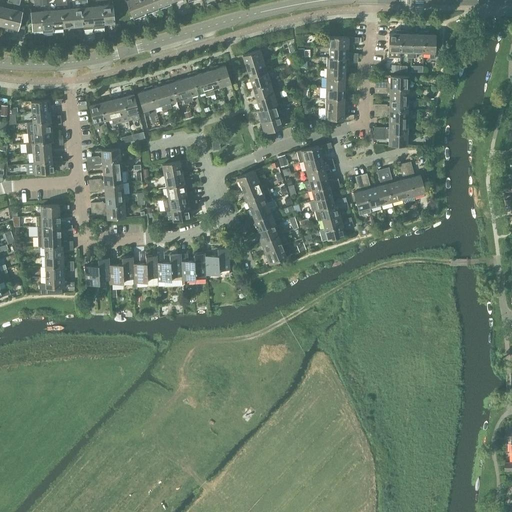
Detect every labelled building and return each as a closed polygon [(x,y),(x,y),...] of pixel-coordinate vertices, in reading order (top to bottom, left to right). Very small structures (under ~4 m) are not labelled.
[(64,28),(61,0),(55,0),(56,11),(52,11),(54,29),(64,28)] [(61,0),(64,28),(74,27),(72,9),(68,10),(67,0),(61,0)] [(82,2),(81,0),(75,0),(77,9),(72,9),(74,27),(84,26),(82,9),(82,2)] [(134,18),(147,12),(141,0),(130,0),(127,1),(134,18)] [(141,0),(147,12),(159,7),(156,0),(141,0)] [(114,5),(103,7),(105,24),(115,23),(114,5)] [(105,24),(103,7),(93,8),(95,29),(105,28),(105,24)] [(3,8),(0,18),(0,25),(8,27),(13,10),(3,8)] [(82,9),(84,26),(84,30),(95,29),(93,8),(82,9)] [(13,10),(8,27),(7,31),(18,34),(23,13),(13,10)] [(44,30),(43,30),(44,33),(54,32),(54,29),(52,11),(42,12),(44,30)] [(44,30),(42,12),(31,13),(33,31),(43,30),(44,30)] [(401,52),(401,31),(396,31),(396,34),(389,34),(389,52),(389,58),(401,58),(401,52)] [(412,58),(413,34),(406,34),(406,31),(401,31),(401,52),(407,53),(407,58),(412,58)] [(413,34),(412,58),(417,59),(417,53),(424,53),(424,32),(419,32),(419,34),(413,34)] [(424,32),(424,53),(430,53),(430,59),(435,59),(435,53),(436,53),(436,35),(429,35),(429,32),(424,32)] [(326,37),(326,47),(330,47),(348,48),(349,42),(359,42),(359,38),(353,38),(353,37),(326,37)] [(346,58),(352,58),(358,58),(358,54),(348,53),(348,48),(330,47),(330,57),(346,58)] [(297,48),(297,57),(309,57),(309,50),(303,50),(303,48),(297,48)] [(247,67),(265,62),(263,55),(268,54),(266,49),(261,50),(243,55),(247,67)] [(330,57),(327,57),(327,68),(345,68),(346,63),(346,58),(330,57)] [(250,78),(273,71),(272,66),(267,68),(265,62),(247,67),(250,78)] [(214,67),(220,87),(226,85),(228,91),(232,90),(230,83),(231,83),(226,66),(219,68),(218,66),(214,67)] [(203,73),(211,96),(215,95),(213,89),(220,87),(214,67),(210,68),(210,71),(203,73)] [(345,78),(345,68),(327,68),(327,78),(345,78)] [(254,89),(271,83),(269,77),(274,76),(273,71),(250,78),(254,89)] [(196,73),(192,74),(198,94),(205,92),(206,98),(211,96),(203,73),(197,75),(196,73)] [(181,80),(189,103),(194,102),(192,96),(198,94),(192,74),(187,75),(188,78),(181,80)] [(375,88),(409,89),(409,77),(391,76),(390,83),(388,83),(388,82),(375,82),(375,88)] [(345,78),(327,78),(326,88),(345,88),(345,78)] [(174,79),(170,81),(176,101),(183,99),(185,104),(189,103),(181,80),(175,82),(174,79)] [(176,101),(170,81),(166,82),(167,84),(160,86),(167,110),(172,108),(170,103),(176,101)] [(257,100),(280,93),(278,88),(273,90),(271,83),(254,89),(257,100)] [(167,110),(160,86),(153,88),(153,86),(148,88),(155,108),(161,106),(163,111),(167,110)] [(155,108),(148,88),(144,89),(145,91),(138,93),(144,111),(146,116),(150,115),(148,110),(155,108)] [(345,88),(326,88),(326,98),(345,99),(345,88)] [(390,100),(408,100),(409,89),(375,88),(375,94),(387,94),(387,93),(390,93),(390,100)] [(276,105),(276,106),(278,105),(276,99),(281,97),(280,93),(257,100),(260,110),(276,105)] [(128,115),(129,121),(140,118),(139,113),(135,95),(128,96),(127,94),(123,95),(128,115)] [(112,100),(118,123),(129,121),(128,115),(123,95),(118,96),(119,99),(112,100)] [(344,109),(345,99),(326,98),(326,108),(344,109)] [(62,99),(31,102),(32,112),(51,111),(50,106),(62,105),(62,99)] [(105,99),(101,100),(106,121),(112,119),(113,125),(118,123),(112,100),(106,102),(105,99)] [(106,121),(101,100),(96,101),(97,104),(90,106),(94,124),(95,123),(96,129),(100,128),(99,122),(106,121)] [(408,111),(408,100),(390,100),(390,106),(387,106),(387,105),(375,105),(374,111),(408,111)] [(260,110),(258,110),(261,122),(284,115),(290,113),(289,109),(278,112),(276,106),(276,105),(260,110)] [(344,109),(326,108),(322,108),(322,119),(344,120),(344,119),(354,119),(354,115),(344,114),(344,109)] [(33,122),(51,121),(56,120),(55,116),(51,116),(51,111),(32,112),(33,122)] [(408,111),(374,111),(374,117),(387,117),(387,116),(390,116),(389,122),(408,123),(408,111)] [(286,120),(284,115),(261,122),(265,133),(283,128),(281,121),(286,120)] [(52,125),(56,125),(56,120),(51,121),(33,122),(27,123),(28,133),(34,132),(52,131),(52,125)] [(408,123),(389,122),(389,129),(386,129),(386,128),(374,127),(374,133),(408,134),(408,123)] [(51,142),(53,142),(52,131),(34,132),(28,133),(29,143),(35,142),(35,143),(51,141),(51,142)] [(144,132),(133,134),(134,140),(146,138),(144,132)] [(408,134),(374,133),(374,139),(386,140),(386,138),(389,138),(389,146),(407,146),(408,134)] [(52,151),(51,142),(51,141),(35,143),(35,142),(29,143),(26,143),(27,154),(33,153),(52,151)] [(214,151),(221,149),(220,141),(212,142),(214,151)] [(304,161),(321,156),(320,151),(332,148),(331,143),(297,152),(300,162),(304,161)] [(88,163),(121,160),(120,149),(101,150),(102,157),(99,158),(99,157),(87,158),(88,163)] [(34,163),(52,162),(52,151),(33,153),(34,163)] [(285,155),(279,157),(281,167),(288,165),(285,155)] [(304,161),(306,171),(324,166),(328,165),(334,163),(333,159),(323,161),(321,156),(304,161)] [(122,172),(121,160),(88,163),(88,169),(100,168),(100,167),(103,167),(103,173),(122,172)] [(164,176),(183,173),(182,166),(189,164),(189,160),(181,162),(181,161),(162,164),(164,176)] [(52,162),(34,163),(35,174),(53,172),(53,166),(63,165),(63,161),(57,161),(52,162)] [(411,162),(405,164),(414,195),(426,192),(425,190),(421,175),(414,177),(413,174),(414,174),(411,162)] [(405,203),(415,200),(414,195),(405,164),(399,165),(402,177),(404,177),(405,179),(398,181),(403,198),(405,203)] [(309,181),(327,176),(325,170),(330,169),(328,165),(324,166),(306,171),(309,181)] [(389,168),(383,169),(392,201),(403,198),(398,181),(392,182),(391,180),(393,180),(389,168)] [(242,188),(259,181),(257,175),(262,173),(260,169),(255,171),(255,170),(238,177),(242,188)] [(376,187),(381,204),(392,201),(383,169),(377,171),(381,183),(382,183),(383,185),(376,187)] [(122,172),(103,173),(104,180),(102,180),(102,179),(89,180),(90,186),(123,183),(122,172)] [(167,188),(193,182),(192,178),(184,179),(183,173),(164,176),(167,188)] [(367,174),(361,176),(370,207),(381,204),(376,187),(370,189),(369,186),(370,186),(367,174)] [(312,190),(329,186),(327,176),(309,181),(305,182),(307,192),(312,190)] [(370,207),(361,176),(355,177),(359,189),(360,188),(361,191),(354,193),(358,211),(370,207)] [(264,179),(259,181),(242,188),(246,199),(269,190),(264,179)] [(167,188),(169,199),(187,195),(186,189),(194,187),(193,182),(167,188)] [(124,195),(123,183),(90,186),(90,192),(102,191),(102,190),(105,190),(105,196),(124,195)] [(312,190),(314,200),(332,196),(331,190),(335,189),(334,185),(329,186),(312,190)] [(432,188),(425,190),(426,192),(426,195),(429,196),(433,195),(434,195),(432,188)] [(269,190),(246,199),(250,210),(268,203),(273,201),(269,190)] [(125,206),(132,205),(131,194),(124,195),(105,196),(106,203),(104,203),(104,202),(91,203),(92,209),(125,206)] [(188,202),(187,195),(169,199),(163,200),(165,211),(171,210),(197,205),(196,200),(188,202)] [(335,205),(337,204),(337,205),(341,203),(340,199),(334,201),(332,196),(314,200),(312,201),(314,212),(317,211),(320,210),(320,209),(335,205)] [(255,220),(277,211),(275,207),(270,209),(268,203),(250,210),(255,220)] [(320,209),(320,210),(317,211),(319,220),(322,219),(340,214),(339,209),(343,208),(341,203),(337,205),(337,204),(335,205),(320,209)] [(41,206),(41,216),(60,215),(59,205),(41,206)] [(198,210),(197,205),(171,210),(173,221),(191,218),(190,211),(198,210)] [(126,218),(125,206),(92,209),(92,215),(105,214),(104,212),(107,212),(107,219),(126,218)] [(274,225),(276,224),(274,218),(279,216),(277,211),(255,220),(259,230),(259,231),(274,225)] [(325,229),(343,224),(340,214),(322,219),(325,229)] [(36,227),(37,227),(60,226),(70,226),(70,221),(60,221),(60,215),(41,216),(36,216),(36,227)] [(294,217),(289,219),(294,229),(298,228),(294,217)] [(323,241),(345,234),(344,229),(348,228),(347,223),(343,224),(325,229),(320,231),(323,241)] [(259,231),(259,230),(256,231),(261,242),(283,233),(282,229),(276,231),(274,225),(259,231)] [(38,236),(60,236),(60,230),(73,230),(73,226),(70,226),(60,226),(37,227),(38,236)] [(265,253),(282,246),(280,240),(285,238),(283,233),(261,242),(265,253)] [(6,238),(9,244),(15,242),(14,240),(13,236),(6,238)] [(45,246),(74,246),(73,241),(60,241),(60,236),(38,236),(38,247),(45,247),(45,246)] [(303,244),(296,247),(299,252),(305,249),(303,244)] [(45,246),(45,247),(45,257),(64,256),(63,250),(74,250),(74,246),(45,246)] [(282,246),(265,253),(270,264),(287,257),(287,256),(292,254),(290,250),(285,252),(282,246)] [(205,256),(206,275),(219,274),(219,270),(230,270),(228,248),(217,248),(217,255),(205,256)] [(188,261),(187,254),(180,255),(181,262),(182,276),(182,280),(206,279),(206,275),(205,256),(205,253),(194,254),(194,261),(188,261)] [(182,276),(181,262),(180,255),(170,255),(170,262),(157,263),(158,281),(172,281),(171,277),(182,276)] [(45,267),(64,266),(64,256),(45,257),(45,267)] [(134,279),(133,279),(133,283),(148,282),(148,285),(158,285),(158,281),(157,263),(157,256),(146,257),(146,264),(133,264),(134,279)] [(133,264),(133,257),(122,258),(122,265),(109,266),(109,280),(109,284),(124,283),(123,279),(133,279),(134,279),(133,264)] [(109,280),(109,266),(108,259),(97,259),(98,266),(85,267),(86,285),(100,284),(99,281),(109,280)] [(46,277),(64,277),(64,271),(74,271),(74,266),(69,266),(64,266),(45,267),(46,277)] [(64,277),(46,277),(46,282),(39,283),(40,293),(62,292),(62,287),(75,287),(75,282),(64,282),(64,277)] [(0,285),(0,295),(3,295),(3,297),(11,294),(8,288),(2,290),(0,285)]
